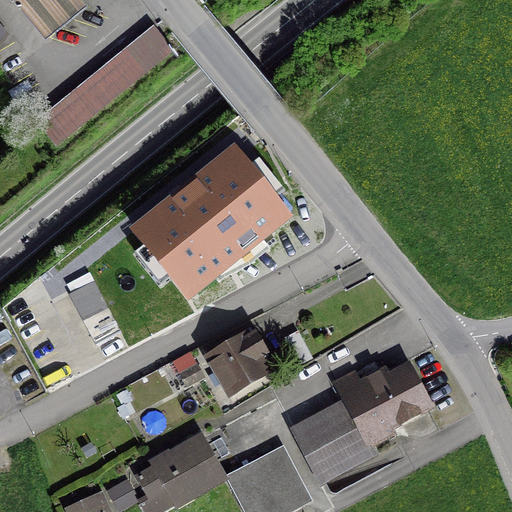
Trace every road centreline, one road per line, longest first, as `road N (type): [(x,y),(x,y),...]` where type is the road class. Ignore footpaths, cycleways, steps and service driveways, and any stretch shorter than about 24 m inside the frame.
road 1 (residential): [(364,230),(35,418),(0,430)]
road 2 (primary): [(0,254),(306,0)]
road 3 (residential): [(183,0),(364,230)]
road 4 (residential): [(364,230),(456,344)]
